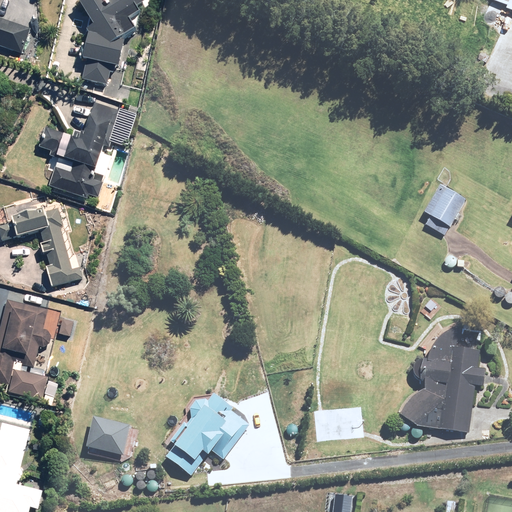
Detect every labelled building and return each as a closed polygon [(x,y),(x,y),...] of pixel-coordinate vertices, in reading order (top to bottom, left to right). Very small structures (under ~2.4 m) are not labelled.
[(0,0),(0,47),(25,57),(34,32),(4,21),(8,10),(0,6),(0,5),(1,0),(0,0)] [(90,24),(83,63),(87,63),(83,84),(107,88),(108,86),(121,89),(124,76),(114,74),(115,70),(121,72),(127,38),(135,31),(128,22),(138,15),(135,11),(145,3),(142,0),(82,0),(76,4),(90,24)] [(511,11),(511,0),(491,0),(490,3),(511,11)] [(88,198),(97,201),(113,159),(101,155),(117,113),(95,104),(83,135),(75,132),(73,139),(47,131),(39,152),(52,156),(47,170),(53,172),(48,187),(87,202),(88,198)] [(427,219),(423,224),(444,238),(468,204),(442,186),(422,216),(427,219)] [(59,206),(0,223),(0,244),(39,235),(44,256),(48,255),(52,268),(47,269),(52,289),(83,281),(80,270),(73,272),(62,229),(64,228),(59,206)] [(511,295),(499,287),(493,295),(511,307),(511,295)] [(48,312),(7,303),(0,330),(0,384),(10,387),(15,365),(34,370),(35,362),(28,360),(31,348),(42,351),(50,346),(52,338),(47,332),(35,329),(37,321),(46,323),(48,312)] [(73,324),(62,322),(59,337),(70,339),(73,324)] [(478,370),(479,352),(456,350),(458,328),(458,329),(456,330),(454,330),(452,331),(450,332),(449,334),(447,335),(445,336),(444,337),(442,339),(441,340),(439,341),(438,343),(437,344),(435,346),(434,348),(433,349),(432,351),(431,353),(430,354),(429,356),(428,358),(427,360),(427,362),(426,362),(424,362),(423,362),(422,362),(421,362),(420,363),(419,363),(418,364),(418,365),(417,365),(416,366),(415,367),(415,368),(414,369),(414,370),(414,371),(414,372),(414,373),(414,374),(414,375),(414,376),(414,377),(415,378),(415,379),(416,380),(416,381),(417,382),(418,382),(419,383),(420,384),(421,384),(422,384),(423,385),(424,385),(423,393),(422,393),(421,394),(419,395),(418,396),(417,397),(416,398),(414,399),(413,400),(412,401),(411,402),(410,403),(409,404),(408,405),(407,407),(406,408),(405,409),(405,411),(404,412),(403,413),(403,415),(402,416),(401,418),(401,419),(400,421),(400,422),(400,424),(399,425),(399,427),(399,428),(399,430),(394,428),(391,434),(406,441),(410,425),(413,429),(412,430),(411,431),(411,432),(411,433),(410,434),(411,435),(411,436),(411,437),(412,438),(413,439),(414,439),(414,440),(415,440),(416,440),(417,440),(418,440),(419,440),(420,439),(421,439),(421,438),(422,438),(422,437),(423,436),(423,435),(423,434),(423,433),(423,432),(423,431),(422,430),(471,435),(474,388),(483,388),(485,371),(478,370)] [(225,462),(248,427),(228,411),(230,409),(215,397),(209,404),(196,403),(191,410),(191,416),(169,448),(173,450),(166,460),(193,479),(206,459),(208,460),(213,453),(225,462)] [(131,427),(93,420),(87,451),(125,458),(131,427)] [(28,431),(1,426),(1,434),(0,433),(0,511),(28,511),(29,509),(38,511),(41,491),(18,487),(28,431)] [(353,509),(355,494),(346,493),(344,508),(353,509)]
